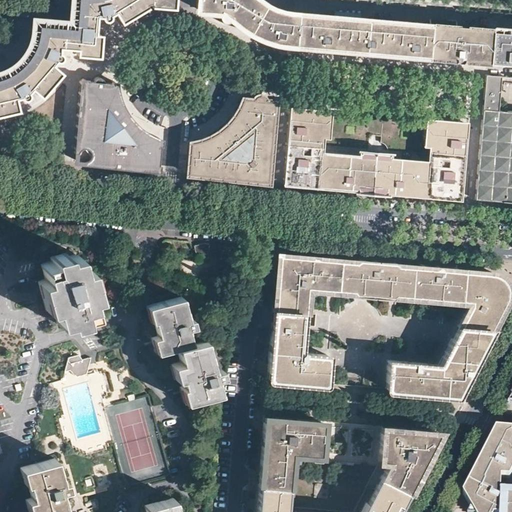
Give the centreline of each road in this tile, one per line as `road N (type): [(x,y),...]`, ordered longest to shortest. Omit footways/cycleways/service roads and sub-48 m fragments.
road 1 (residential): [(134,511),(138,499),(186,482),(190,447),(183,422),(127,352),(162,223)]
road 2 (residential): [(260,232),(233,511)]
road 3 (tertiary): [(369,209),(169,189)]
road 4 (tertiary): [(511,348),(425,511)]
road 5 (residential): [(177,113),(210,96),(216,78),(207,50),(191,40),(162,41),(141,73)]
road 6 (tertiary): [(169,189),(0,173)]
road 7 (tertiary): [(0,207),(162,223)]
road 8 (tertiary): [(367,242),(511,255)]
road 9 (tertiary): [(511,223),(369,209)]
